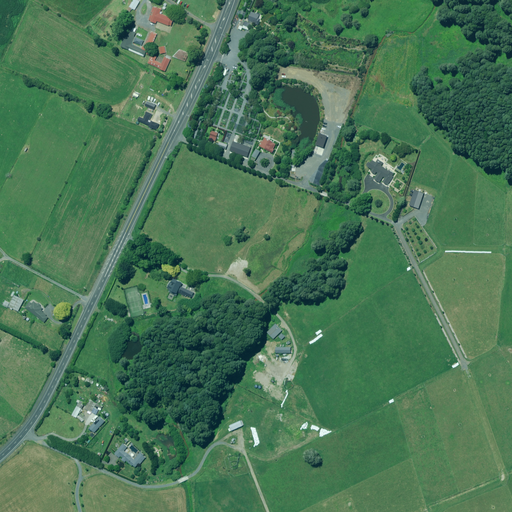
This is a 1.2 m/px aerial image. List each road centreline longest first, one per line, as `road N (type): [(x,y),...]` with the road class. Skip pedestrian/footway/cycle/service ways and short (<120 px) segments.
road 1 (secondary): [(0,457),(53,387),(230,0)]
road 2 (unknown): [(171,135),(351,207),(369,185),(379,186),(391,203),(383,219)]
